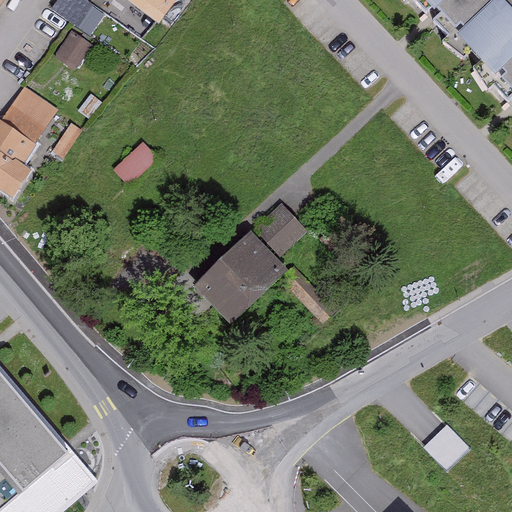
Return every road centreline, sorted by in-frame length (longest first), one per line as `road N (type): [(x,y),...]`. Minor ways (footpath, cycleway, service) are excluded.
road 1 (residential): [(511,324),(405,353),(332,392),(221,428)]
road 2 (residential): [(247,467),(386,381),(511,366)]
road 3 (residential): [(334,0),(472,137),(511,188)]
road 4 (secondary): [(186,417),(37,307)]
road 5 (secondary): [(37,307),(107,406),(126,463)]
